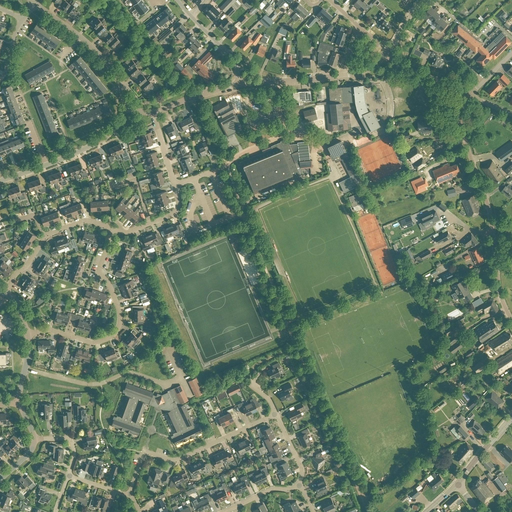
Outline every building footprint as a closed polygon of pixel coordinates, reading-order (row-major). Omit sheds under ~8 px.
[(63,9),(66,12),(74,1),(73,1),(71,0),(69,3),(66,1),(63,4),(61,3),(63,0),(57,8),(61,11),(63,9)] [(133,13),(145,4),(141,0),(140,0),(133,5),(133,6),(135,9),(132,12),(133,13)] [(235,0),(226,0),(219,7),(225,13),(236,1),(235,0)] [(74,1),(66,12),(67,11),(70,13),(69,15),(73,18),(77,13),(74,11),(77,7),(74,5),(76,2),(74,1)] [(362,3),(357,8),(362,12),(364,9),(366,11),(370,7),(365,3),(363,1),(362,3)] [(269,3),(262,10),(269,16),(275,9),(269,3)] [(137,12),(140,16),(149,9),(145,4),(133,13),(134,15),(137,12)] [(293,10),(298,14),(304,8),(299,4),(293,10)] [(207,6),(203,11),(212,20),(217,15),(220,12),(215,8),(213,6),(210,9),(207,6)] [(168,7),(162,12),(169,20),(171,23),(173,21),(171,19),(175,16),(168,7)] [(229,16),(235,10),(232,7),(226,13),(229,16)] [(429,19),(437,9),(436,7),(434,10),(431,7),(424,15),(429,19)] [(309,12),(304,8),(298,14),(303,18),(309,12)] [(317,15),(316,16),(325,24),(327,22),(331,17),(325,11),(322,9),(321,10),(317,15)] [(429,19),(433,23),(439,16),(440,15),(437,12),(439,10),(437,9),(429,19)] [(502,9),(495,16),(503,24),(507,20),(503,16),(506,13),(502,9)] [(162,12),(158,16),(167,27),(168,26),(166,23),(169,20),(162,12)] [(382,12),(375,20),(378,23),(378,22),(380,20),(383,18),(384,18),(386,16),(382,12)] [(265,14),(259,21),(268,28),(273,22),(265,14)] [(158,16),(153,20),(159,27),(163,25),(165,28),(167,27),(158,16)] [(306,23),(310,27),(316,20),(312,16),(308,21),(306,23)] [(432,24),(437,28),(445,18),(444,16),(442,19),(439,16),(433,23),(432,24)] [(95,30),(105,21),(104,19),(101,22),(98,18),(96,20),(94,18),(88,24),(92,28),(94,26),(96,29),(95,30)] [(445,18),(437,28),(442,32),(448,24),(445,21),(447,19),(445,18)] [(231,23),(227,19),(225,19),(218,26),(223,32),(226,29),(227,29),(229,27),(229,26),(231,23)] [(153,20),(148,23),(157,35),(158,34),(156,30),(159,27),(153,20)] [(380,25),(378,27),(382,30),(383,30),(386,32),(391,27),(384,20),(382,22),(380,20),(378,22),(380,24),(380,25)] [(97,35),(100,38),(108,31),(106,29),(103,26),(106,23),(104,22),(105,21),(95,30),(98,33),(97,35)] [(148,23),(143,27),(150,35),(153,32),(156,36),(157,35),(148,23)] [(329,23),(323,31),(326,33),(332,25),(329,23)] [(31,33),(37,37),(43,28),(37,24),(31,33)] [(186,29),(181,24),(175,29),(179,33),(176,36),(179,40),(184,35),(182,33),(186,29)] [(483,44),(460,24),(453,32),(476,52),(478,50),(483,54),(477,60),(483,66),(492,56),(494,59),(511,41),(505,35),(502,32),(485,48),(482,45),(483,44)] [(334,33),(333,36),(338,37),(344,40),(346,33),(343,32),(344,32),(343,32),(344,28),(337,26),(336,30),(335,33),(334,33)] [(280,27),(278,33),(283,35),(285,36),(287,30),(285,29),(280,27)] [(48,32),(43,28),(37,37),(43,41),(48,32)] [(241,32),(237,28),(231,34),(228,37),(233,41),(241,32)] [(171,30),(159,41),(162,44),(173,33),(171,30)] [(105,41),(108,44),(118,34),(117,35),(116,33),(113,36),(110,33),(108,31),(100,38),(104,42),(105,41)] [(43,41),(48,45),(54,37),(48,32),(43,41)] [(118,34),(108,44),(109,44),(109,43),(112,46),(110,47),(114,51),(119,46),(117,44),(120,41),(117,38),(120,36),(118,34)] [(188,41),(191,44),(196,39),(192,35),(188,39),(185,37),(181,41),(184,44),(188,41)] [(263,36),(260,42),(266,44),(268,39),(263,36)] [(333,36),(330,42),(335,44),(342,46),(344,40),(338,37),(333,36)] [(60,41),(54,37),(48,45),(54,49),(60,41)] [(252,41),(248,37),(242,43),(240,46),(244,50),(253,41),(252,41)] [(196,39),(191,44),(188,47),(195,54),(199,50),(197,48),(201,44),(196,39)] [(319,47),(337,53),(338,48),(320,43),(319,47)] [(417,49),(419,44),(416,43),(412,52),(421,56),(423,52),(417,49)] [(266,48),(260,45),(256,54),(262,57),(266,48)] [(339,54),(337,53),(319,47),(317,51),(319,52),(326,54),(325,57),(330,59),(328,64),(335,66),(339,54)] [(280,52),(274,49),(269,60),(276,63),(280,52)] [(432,52),(430,56),(433,58),(433,59),(434,59),(432,64),(441,69),(443,65),(442,64),(444,61),(441,60),(441,58),(436,56),(437,53),(433,52),(433,51),(432,52)] [(194,65),(202,72),(207,67),(209,65),(209,62),(208,61),(213,56),(209,52),(200,61),(199,60),(194,65)] [(302,57),(302,52),(299,52),(299,61),(301,61),(301,67),(310,67),(309,60),(301,60),(301,57),(302,57)] [(326,54),(319,52),(318,56),(318,65),(328,65),(328,64),(330,59),(325,57),(326,54)] [(286,68),(295,67),(294,60),(291,60),(291,58),(291,55),(287,55),(287,60),(286,60),(286,68)] [(128,71),(139,62),(137,61),(135,63),(129,56),(126,59),(127,60),(122,64),(125,68),(127,67),(129,70),(128,71)] [(72,64),(76,69),(84,63),(80,57),(72,64)] [(43,65),(48,74),(54,70),(50,62),(43,65)] [(139,70),(137,67),(139,65),(138,64),(139,63),(139,62),(128,71),(131,74),(129,76),(133,80),(142,72),(140,69),(139,70)] [(179,62),(173,67),(178,74),(184,68),(179,62)] [(76,69),(81,75),(89,68),(84,63),(76,69)] [(43,65),(37,68),(42,77),(48,74),(43,65)] [(207,67),(202,72),(209,80),(214,75),(209,70),(210,69),(207,67)] [(37,68),(31,72),(36,81),(42,77),(37,68)] [(93,74),(89,68),(81,75),(85,80),(93,74)] [(185,68),(179,73),(188,82),(193,76),(185,68)] [(36,81),(31,72),(25,75),(30,84),(36,81)] [(138,82),(140,85),(151,77),(149,78),(148,76),(146,78),(143,75),(144,74),(142,72),(133,80),(136,84),(138,82)] [(85,80),(90,85),(98,79),(93,74),(85,80)] [(510,81),(503,74),(498,79),(505,86),(510,81)] [(151,77),(140,85),(141,86),(141,85),(144,88),(142,89),(145,93),(150,89),(152,91),(155,88),(149,81),(152,79),(151,77)] [(102,84),(98,79),(90,85),(94,91),(102,84)] [(502,86),(496,81),(487,90),(490,93),(490,94),(492,96),(492,95),(493,96),(502,86)] [(102,84),(94,91),(99,96),(107,90),(102,84)] [(356,109),(358,116),(367,133),(371,131),(380,126),(371,110),(368,112),(366,106),(364,101),(363,85),(353,86),(341,87),(328,88),(330,104),(331,113),(327,113),(328,131),(347,129),(347,122),(350,122),(348,106),(355,106),(356,109)] [(2,89),(5,95),(12,92),(10,86),(2,89)] [(310,91),(293,93),(294,102),(299,102),(299,105),(303,104),(303,102),(310,101),(310,91)] [(15,98),(12,92),(5,95),(7,101),(15,98)] [(33,97),(36,104),(45,100),(43,93),(33,97)] [(8,103),(9,107),(17,104),(15,98),(7,101),(4,102),(5,104),(8,103)] [(48,107),(45,100),(36,104),(38,110),(48,107)] [(237,120),(234,113),(236,112),(231,102),(228,104),(225,100),(212,107),(223,127),(237,120)] [(19,110),(17,104),(9,107),(7,108),(8,110),(10,109),(11,113),(19,110)] [(100,107),(103,116),(110,114),(106,104),(100,107)] [(38,110),(41,117),(50,113),(48,107),(38,110)] [(97,119),(103,116),(100,107),(93,109),(97,119)] [(317,118),(314,108),(304,111),(307,121),(317,118)] [(93,109),(86,112),(90,121),(97,119),(93,109)] [(22,116),(19,110),(11,113),(8,114),(9,117),(12,115),(14,119),(22,116)] [(84,124),(90,121),(86,112),(80,115),(84,124)] [(41,117),(43,123),(53,120),(50,113),(41,117)] [(80,115),(73,117),(77,126),(84,124),(80,115)] [(22,116),(14,119),(16,125),(24,122),(22,116)] [(77,126),(73,117),(67,120),(70,129),(77,126)] [(190,117),(185,119),(189,128),(194,126),(193,124),(196,123),(194,119),(192,120),(190,117)] [(189,128),(185,119),(179,122),(181,125),(178,127),(181,132),(189,128)] [(43,123),(46,130),(55,126),(53,120),(43,123)] [(421,123),(421,121),(418,121),(419,132),(423,131),(423,133),(431,132),(431,122),(421,123)] [(55,126),(46,130),(48,136),(58,133),(55,126)] [(173,129),(171,126),(166,128),(170,137),(175,134),(176,136),(179,135),(176,128),(173,129)] [(137,142),(142,141),(151,138),(150,135),(152,134),(151,132),(149,132),(140,135),(141,138),(137,140),(137,142)] [(21,138),(20,135),(14,137),(18,148),(24,146),(24,144),(26,144),(25,141),(23,142),(21,138)] [(13,141),(9,143),(12,151),(18,148),(14,137),(12,138),(13,141)] [(153,138),(151,138),(142,141),(143,144),(138,146),(140,151),(146,149),(145,146),(152,144),(151,141),(153,140),(153,138)] [(240,164),(238,165),(239,167),(241,171),(244,169),(246,175),(247,177),(253,191),(256,190),(259,188),(261,192),(287,181),(300,175),(297,168),(300,167),(300,169),(302,168),(312,167),(312,163),(312,160),(310,160),(309,157),(309,154),(308,141),(297,143),(297,145),(290,145),(288,142),(285,144),(285,142),(281,143),(281,142),(271,146),(272,149),(265,152),(262,153),(261,154),(239,163),(240,164)] [(350,189),(355,187),(362,183),(341,141),(327,147),(332,158),(339,155),(350,177),(345,180),(350,189)] [(511,141),(495,153),(502,162),(511,154),(511,141)] [(179,149),(175,150),(178,156),(186,152),(184,147),(188,145),(187,142),(178,146),(179,149)] [(208,149),(205,142),(202,143),(203,145),(198,148),(202,156),(207,154),(206,150),(208,149)] [(9,143),(3,145),(6,153),(12,151),(9,143)] [(118,154),(121,153),(123,157),(128,155),(125,150),(123,151),(120,143),(117,145),(116,143),(113,144),(114,146),(118,154)] [(118,154),(114,146),(111,147),(110,146),(108,147),(109,148),(108,149),(112,157),(115,155),(117,160),(120,159),(118,154)] [(416,147),(406,154),(412,162),(422,155),(416,147)] [(143,162),(148,161),(148,160),(157,158),(156,155),(157,154),(157,152),(155,152),(146,154),(147,158),(142,159),(143,162)] [(94,155),(94,157),(98,165),(101,164),(103,168),(108,166),(106,161),(103,162),(100,154),(97,156),(96,154),(94,155)] [(180,161),(182,166),(191,163),(189,158),(191,157),(190,154),(182,157),(183,159),(180,161)] [(98,165),(94,157),(91,158),(91,156),(88,157),(89,159),(92,167),(95,166),(97,171),(100,170),(98,165)] [(148,160),(148,161),(149,164),(144,165),(146,170),(152,169),(151,166),(158,164),(157,160),(159,160),(158,157),(157,158),(148,160)] [(418,162),(413,165),(417,171),(425,165),(426,164),(424,161),(423,159),(418,162)] [(496,166),(493,161),(482,168),(489,178),(491,177),(496,183),(504,177),(499,171),(500,171),(498,168),(497,169),(495,167),(496,166)] [(74,164),(74,166),(77,174),(81,173),(82,178),(87,176),(85,170),(83,171),(80,163),(77,165),(76,163),(74,164)] [(191,163),(182,166),(184,172),(188,171),(189,173),(193,172),(191,169),(193,168),(191,163)] [(451,166),(450,163),(433,170),(439,183),(455,176),(454,175),(461,172),(457,164),(451,166)] [(77,174),(74,166),(71,167),(70,165),(68,166),(69,167),(68,168),(71,176),(75,175),(77,180),(79,179),(77,174)] [(57,182),(60,181),(62,186),(67,184),(65,178),(62,179),(60,172),(56,173),(56,171),(53,172),(54,174),(57,182)] [(149,182),(154,180),(162,177),(161,174),(163,174),(162,171),(161,172),(152,174),(153,178),(148,179),(149,182)] [(57,182),(54,174),(51,175),(50,173),(48,174),(48,176),(51,184),(54,183),(56,188),(59,187),(57,182)] [(154,180),(155,183),(150,185),(151,190),(158,188),(157,186),(164,183),(163,180),(165,179),(164,177),(162,177),(154,180)] [(36,189),(39,188),(41,193),(46,191),(44,185),(42,186),(39,179),(36,180),(35,178),(32,179),(33,181),(36,189)] [(417,182),(415,183),(418,190),(428,186),(425,179),(421,181),(417,182)] [(36,189),(33,181),(30,182),(29,180),(27,181),(27,183),(30,191),(34,190),(35,195),(38,194),(36,189)] [(511,194),(511,186),(509,184),(507,187),(506,186),(502,191),(507,195),(509,197),(509,196),(510,197),(511,194)] [(12,186),(12,188),(15,196),(19,195),(20,200),(25,198),(23,192),(21,193),(18,186),(15,187),(14,185),(12,186)] [(15,196),(12,188),(9,189),(9,187),(6,188),(7,190),(6,190),(9,198),(13,197),(15,202),(17,201),(15,196)] [(153,202),(158,200),(166,198),(165,194),(167,194),(166,191),(165,192),(156,194),(157,198),(152,199),(153,202)] [(352,207),(362,203),(358,193),(348,197),(352,207)] [(475,195),(462,200),(469,216),(481,211),(478,204),(479,204),(477,201),(476,198),(475,195)] [(158,200),(159,204),(154,205),(155,210),(161,208),(161,206),(168,204),(167,200),(169,200),(168,197),(166,198),(158,200)] [(115,208),(120,212),(125,205),(123,203),(126,199),(124,198),(121,201),(115,208)] [(74,205),(77,213),(83,211),(80,203),(77,204),(75,200),(73,201),(74,205)] [(120,212),(124,215),(130,209),(127,207),(130,203),(128,201),(125,205),(120,212)] [(67,203),(69,207),(72,215),(77,213),(74,205),(71,206),(70,202),(67,203)] [(441,203),(438,207),(444,212),(447,208),(441,203)] [(72,215),(69,207),(66,208),(64,204),(62,205),(64,209),(67,217),(72,215)] [(124,215),(128,219),(134,212),(132,210),(135,206),(133,205),(130,209),(124,215)] [(50,209),(51,214),(54,222),(60,220),(57,212),(54,213),(52,208),(50,209)] [(137,208),(134,212),(128,219),(133,223),(139,216),(136,214),(139,210),(137,209),(137,208)] [(44,211),(46,216),(49,224),(54,222),(51,214),(48,215),(47,210),(44,211)] [(423,222),(419,224),(422,231),(436,224),(435,222),(438,221),(436,218),(439,217),(436,211),(429,214),(429,215),(421,218),(423,222)] [(44,226),(49,224),(46,216),(43,217),(41,212),(39,213),(41,218),(44,226)] [(411,216),(400,220),(403,226),(413,222),(411,216)] [(175,224),(169,227),(172,235),(176,234),(177,237),(182,235),(180,229),(177,230),(175,224)] [(172,235),(169,227),(163,229),(165,235),(163,236),(165,242),(173,238),(172,235)] [(451,238),(447,230),(435,237),(438,243),(442,241),(442,243),(451,238)] [(25,236),(33,241),(36,236),(28,231),(27,234),(22,231),(21,234),(25,236)] [(88,242),(91,234),(85,232),(83,238),(80,237),(78,243),(81,244),(82,240),(88,242)] [(154,233),(148,235),(152,244),(155,242),(156,246),(163,243),(160,237),(157,239),(154,233)] [(478,242),(471,233),(461,241),(466,248),(472,243),(474,246),(478,242)] [(91,234),(88,242),(87,245),(90,247),(96,249),(98,243),(95,242),(97,236),(91,234)] [(153,247),(152,244),(148,235),(142,238),(145,244),(141,245),(144,251),(150,248),(153,247)] [(18,238),(22,241),(30,246),(33,241),(25,236),(24,239),(19,236),(18,238)] [(68,243),(66,237),(60,239),(63,248),(67,246),(69,249),(73,248),(71,242),(68,243)] [(63,248),(60,239),(54,242),(55,245),(49,248),(52,256),(58,253),(57,250),(63,248)] [(30,246),(22,241),(21,244),(16,241),(15,243),(19,246),(27,251),(30,246)] [(122,254),(130,257),(132,252),(126,250),(127,248),(123,246),(122,251),(123,251),(122,254)] [(446,255),(453,251),(450,247),(444,250),(446,255)] [(484,261),(478,248),(469,252),(476,267),(483,263),(482,262),(484,261)] [(409,249),(404,252),(408,261),(414,258),(409,249)] [(429,250),(420,255),(423,260),(432,255),(429,250)] [(121,256),(120,259),(129,262),(130,257),(122,254),(114,251),(114,254),(121,256)] [(0,272),(1,273),(2,272),(8,265),(5,263),(9,259),(5,255),(0,260),(3,262),(0,264),(0,272)] [(75,264),(84,267),(85,261),(84,261),(80,260),(81,257),(78,256),(75,263),(75,264)] [(42,259),(39,264),(47,269),(48,266),(51,268),(52,267),(55,263),(49,259),(48,262),(42,259)] [(111,262),(116,264),(124,267),(127,268),(129,262),(120,259),(119,262),(112,260),(111,262)] [(8,265),(2,272),(4,274),(3,275),(5,277),(6,276),(12,269),(10,267),(13,263),(11,261),(8,265)] [(82,272),(84,267),(75,264),(75,263),(70,261),(69,264),(75,266),(73,269),(82,272)] [(47,269),(39,264),(36,270),(41,273),(39,275),(45,279),(47,275),(46,272),(45,271),(47,269)] [(116,264),(114,269),(117,270),(116,272),(115,275),(121,278),(124,267),(116,264)] [(69,270),(68,273),(69,273),(78,276),(80,277),(82,272),(73,269),(72,272),(69,270)] [(454,277),(452,273),(451,271),(441,275),(445,282),(454,278),(454,277)] [(69,273),(68,273),(66,272),(63,279),(68,281),(69,279),(74,280),(73,282),(76,284),(78,280),(76,279),(78,276),(69,273)] [(28,276),(24,281),(31,286),(34,288),(36,285),(38,283),(40,281),(34,277),(32,276),(31,278),(28,276)] [(455,280),(451,282),(453,286),(456,292),(452,294),(455,300),(459,298),(460,298),(462,297),(465,296),(468,302),(474,299),(470,293),(471,292),(470,290),(466,281),(464,279),(457,283),(455,280)] [(119,285),(121,288),(123,293),(131,290),(130,287),(134,286),(132,280),(119,285)] [(24,281),(20,287),(25,290),(24,293),(29,296),(31,294),(32,294),(34,292),(33,291),(35,289),(34,288),(31,286),(24,281)] [(83,298),(88,300),(91,292),(88,291),(88,289),(84,288),(83,291),(85,292),(83,298)] [(91,299),(94,300),(97,291),(92,289),(91,292),(88,300),(88,301),(90,302),(91,299)] [(131,290),(123,293),(125,298),(137,294),(136,291),(132,293),(131,290)] [(98,305),(100,301),(99,301),(102,293),(97,291),(94,300),(97,301),(96,304),(98,305)] [(99,301),(100,301),(104,303),(103,307),(105,307),(105,309),(106,309),(108,310),(110,305),(107,304),(109,298),(107,297),(108,295),(102,293),(99,301)] [(477,313),(483,310),(485,313),(489,311),(492,314),(499,310),(492,298),(475,308),(477,313)] [(132,306),(132,312),(134,312),(134,315),(143,315),(143,309),(143,306),(141,306),(132,306)] [(54,321),(60,323),(63,314),(60,314),(60,309),(58,309),(55,308),(53,314),(56,315),(54,321)] [(63,314),(60,323),(66,325),(68,319),(71,320),(73,314),(70,313),(69,316),(63,314)] [(77,328),(83,330),(85,321),(82,320),(83,317),(78,315),(76,321),(78,322),(77,328)] [(134,321),(134,324),(140,324),(143,324),(143,321),(143,315),(134,315),(134,321)] [(85,321),(83,330),(89,332),(91,326),(94,327),(95,321),(90,319),(89,322),(85,321)] [(499,329),(494,321),(489,325),(487,322),(474,331),(482,342),(495,333),(494,333),(499,329)] [(443,331),(446,336),(454,332),(450,326),(443,331)] [(140,342),(140,340),(139,339),(142,336),(140,334),(139,335),(133,329),(131,332),(132,333),(128,337),(135,343),(137,345),(140,342)] [(509,335),(507,332),(490,341),(497,353),(511,345),(511,344),(511,343),(511,336),(511,334),(509,335)] [(135,343),(128,337),(125,341),(123,339),(121,342),(128,348),(130,346),(134,349),(137,345),(135,343)] [(456,337),(449,342),(452,346),(459,341),(456,337)] [(449,348),(453,354),(466,344),(462,338),(449,348)] [(44,351),(44,349),(48,349),(48,352),(54,352),(54,345),(49,345),(49,341),(38,341),(38,349),(39,349),(39,351),(40,352),(43,352),(44,351)] [(62,356),(65,357),(64,359),(68,361),(70,354),(66,353),(68,345),(61,343),(57,355),(56,358),(61,360),(62,356)] [(80,360),(83,350),(77,348),(75,354),(72,353),(70,359),(76,361),(76,359),(80,360)] [(114,349),(109,351),(112,359),(120,356),(118,351),(115,353),(114,349)] [(88,365),(90,359),(90,356),(88,356),(89,352),(83,350),(80,360),(83,361),(83,363),(88,365)] [(112,359),(109,351),(103,353),(104,354),(101,355),(101,354),(98,355),(100,361),(106,359),(107,361),(112,359)] [(511,351),(492,364),(499,375),(505,371),(504,370),(507,368),(508,369),(511,366),(511,351)] [(0,365),(6,365),(6,360),(10,360),(10,353),(6,353),(6,354),(0,353),(0,365)] [(481,360),(471,367),(476,374),(486,366),(481,360)] [(281,367),(278,362),(272,365),(273,368),(267,371),(271,378),(275,376),(275,378),(281,375),(278,369),(281,367)] [(194,396),(202,393),(196,377),(188,380),(194,396)] [(461,381),(457,383),(460,387),(467,382),(465,379),(461,382),(461,381)] [(126,396),(129,397),(133,386),(126,383),(124,389),(123,389),(122,392),(125,393),(124,395),(126,395),(126,396)] [(292,389),(289,383),(282,386),(284,390),(278,393),(282,401),(286,399),(286,398),(291,396),(288,391),(292,389)] [(165,413),(174,409),(183,404),(183,403),(187,401),(180,385),(167,391),(169,394),(166,396),(165,394),(164,394),(162,395),(157,394),(156,396),(152,395),(149,404),(163,410),(165,413)] [(140,388),(133,386),(129,397),(136,400),(140,388)] [(146,391),(140,388),(136,400),(142,402),(146,391)] [(492,390),(485,399),(498,410),(504,402),(492,390)] [(149,404),(152,395),(153,393),(146,391),(142,402),(146,403),(149,404),(149,405),(149,404)] [(225,391),(216,395),(216,396),(218,399),(227,395),(225,392),(225,391)] [(126,396),(123,403),(133,406),(136,400),(129,397),(126,396)] [(251,403),(248,404),(252,413),(257,410),(255,404),(257,403),(255,397),(250,400),(251,403)] [(146,403),(142,402),(136,400),(133,406),(143,410),(146,403)] [(252,413),(248,404),(244,406),(243,402),(237,404),(240,411),(243,410),(246,415),(252,413)] [(296,409),(287,413),(291,420),(292,424),(296,422),(297,420),(297,419),(302,417),(300,412),(300,410),(304,409),(305,409),(305,410),(308,408),(306,403),(304,402),(301,403),(295,406),(296,409)] [(123,403),(121,409),(131,413),(133,406),(123,403)] [(52,411),(52,404),(47,404),(41,404),(41,408),(41,418),(49,418),(49,411),(52,411)] [(177,415),(187,410),(184,404),(183,404),(174,409),(177,415)] [(80,409),(80,406),(73,406),(73,414),(77,414),(78,422),(87,421),(87,416),(86,416),(86,409),(80,409)] [(141,416),(143,410),(133,406),(131,413),(141,416)] [(228,413),(224,415),(228,424),(234,421),(231,416),(234,414),(232,408),(226,411),(228,413)] [(128,419),(131,413),(121,409),(118,416),(119,416),(122,417),(128,419)] [(168,420),(177,415),(174,409),(165,413),(164,413),(168,420)] [(190,417),(187,410),(177,415),(180,421),(190,417)] [(466,415),(471,419),(475,416),(470,411),(466,415)] [(68,420),(71,420),(71,412),(65,412),(65,415),(57,415),(57,421),(59,421),(59,426),(68,425),(68,420)] [(0,414),(0,420),(1,424),(7,423),(7,425),(10,425),(9,419),(6,419),(5,413),(0,414)] [(128,419),(135,422),(138,423),(139,423),(141,416),(131,413),(128,419)] [(228,424),(224,415),(220,417),(219,414),(214,417),(216,423),(220,421),(222,426),(228,424)] [(177,415),(168,420),(171,426),(180,421),(177,415)] [(118,428),(122,417),(119,416),(117,416),(116,417),(114,416),(112,420),(113,420),(111,426),(118,428)] [(124,431),(128,419),(122,417),(118,428),(118,429),(124,431)] [(193,423),(190,417),(180,421),(183,428),(190,425),(192,424),(193,423)] [(131,433),(135,422),(128,419),(124,431),(131,433)] [(475,420),(469,427),(474,431),(480,436),(486,430),(481,427),(482,426),(475,420)] [(177,431),(183,428),(180,421),(171,426),(174,432),(177,431)] [(135,422),(131,433),(138,435),(140,429),(141,430),(142,426),(139,426),(140,424),(138,423),(135,422)] [(193,424),(192,424),(190,425),(195,436),(201,433),(198,427),(199,427),(198,423),(195,425),(195,423),(193,424)] [(195,436),(190,425),(183,428),(189,439),(195,436)] [(261,431),(263,436),(272,432),(270,427),(265,429),(264,426),(257,429),(258,433),(261,431)] [(455,426),(450,430),(458,439),(461,436),(464,439),(469,435),(461,426),(458,428),(455,426)] [(183,428),(177,431),(182,442),(189,439),(183,428)] [(309,433),(307,428),(301,431),(303,435),(298,437),(303,447),(310,444),(306,435),(309,433)] [(177,431),(174,432),(174,433),(172,434),(173,435),(171,436),(172,439),(173,439),(175,445),(182,442),(177,431)] [(262,443),(263,446),(271,442),(270,439),(274,437),(272,432),(263,436),(264,439),(262,440),(263,442),(262,443)] [(9,443),(16,450),(20,446),(16,442),(18,439),(14,435),(10,439),(11,441),(9,443)] [(97,443),(95,436),(87,437),(88,442),(87,442),(83,443),(84,450),(95,448),(95,446),(97,443)] [(9,443),(5,439),(3,442),(4,443),(0,446),(0,447),(4,452),(7,450),(11,455),(16,450),(9,443)] [(247,439),(241,442),(246,451),(248,450),(250,452),(255,450),(252,445),(251,442),(249,443),(247,439)] [(246,451),(241,442),(236,445),(238,451),(236,452),(239,458),(241,457),(240,454),(246,451)] [(268,448),(271,453),(280,448),(277,443),(273,446),(271,442),(263,446),(265,449),(268,448)] [(475,450),(466,442),(459,451),(454,458),(461,464),(465,459),(466,460),(475,450)] [(329,445),(329,444),(320,448),(321,449),(322,452),(328,449),(329,452),(332,450),(329,445)] [(57,446),(49,445),(49,448),(50,448),(50,451),(53,451),(53,454),(63,455),(63,449),(57,449),(57,446)] [(503,456),(510,463),(511,460),(511,451),(511,452),(506,446),(500,452),(504,455),(503,456)] [(280,448),(271,453),(267,454),(270,459),(269,459),(271,462),(279,459),(277,455),(282,453),(280,448)] [(225,450),(219,453),(223,462),(227,460),(228,463),(233,460),(230,454),(227,455),(225,450)] [(322,453),(321,452),(316,454),(315,456),(311,462),(314,467),(321,468),(324,463),(320,454),(322,453)] [(223,462),(219,453),(213,455),(215,460),(213,462),(216,468),(221,466),(220,463),(223,462)] [(495,466),(486,458),(482,462),(486,466),(491,471),(495,466)] [(87,468),(89,469),(88,473),(95,475),(95,474),(100,461),(98,460),(97,460),(95,465),(93,464),(92,467),(88,466),(89,464),(84,463),(82,469),(86,471),(87,468)] [(202,460),(196,463),(200,472),(204,471),(205,473),(210,471),(207,464),(205,465),(202,460)] [(95,474),(102,477),(104,472),(102,471),(104,467),(101,466),(102,462),(100,461),(95,474)] [(279,471),(289,467),(286,462),(281,464),(280,461),(273,465),(275,469),(278,468),(279,471)] [(38,469),(37,472),(41,474),(40,475),(45,477),(46,475),(45,475),(49,465),(46,464),(44,463),(43,466),(40,465),(39,469),(38,469)] [(200,472),(196,463),(190,466),(191,468),(188,469),(192,479),(198,477),(196,474),(200,472)] [(45,477),(45,478),(49,480),(50,479),(53,480),(55,474),(53,474),(54,470),(53,470),(54,467),(53,466),(49,465),(45,475),(46,475),(45,477)] [(261,472),(258,474),(262,482),(268,479),(265,474),(268,472),(265,467),(260,469),(261,472)] [(289,467),(279,471),(281,474),(278,475),(280,480),(287,477),(286,474),(291,472),(289,467)] [(147,481),(149,485),(157,488),(160,480),(157,479),(158,476),(160,477),(162,472),(161,470),(156,469),(155,468),(154,469),(153,470),(151,477),(149,476),(147,481)] [(189,479),(187,475),(184,470),(176,474),(177,475),(173,477),(169,486),(170,488),(176,485),(189,479)] [(501,471),(497,475),(504,484),(508,481),(501,471)] [(262,482),(258,474),(255,475),(253,473),(248,475),(251,480),(253,479),(256,485),(262,482)] [(437,476),(434,473),(431,475),(434,478),(429,482),(428,483),(434,491),(439,487),(438,485),(444,480),(439,474),(437,476)] [(240,478),(241,481),(238,483),(242,491),(248,489),(245,483),(248,481),(245,475),(240,478)] [(21,477),(16,481),(23,488),(27,485),(28,486),(31,489),(35,485),(33,482),(27,476),(23,479),(21,477)] [(326,484),(322,477),(314,481),(317,487),(318,486),(319,487),(315,489),(318,495),(328,490),(325,484),(326,484)] [(493,481),(499,490),(504,486),(497,477),(493,481)] [(488,478),(484,481),(483,481),(480,478),(473,484),(474,485),(471,488),(483,504),(494,495),(486,484),(489,480),(488,478)] [(242,491),(238,483),(236,479),(232,481),(233,482),(228,484),(232,492),(235,490),(236,494),(242,491)] [(221,484),(222,485),(217,488),(219,491),(223,500),(228,498),(225,492),(228,490),(227,489),(224,482),(221,484)] [(47,490),(44,489),(38,487),(36,493),(41,494),(39,501),(44,503),(45,500),(49,501),(48,502),(49,502),(51,495),(46,493),(47,490)] [(223,500),(219,491),(217,488),(212,490),(212,489),(209,491),(211,496),(214,495),(218,503),(223,500)] [(420,493),(415,488),(409,493),(414,499),(420,493)] [(73,498),(77,500),(80,490),(75,489),(74,493),(72,493),(71,497),(68,496),(67,499),(72,501),(73,498)] [(80,490),(77,500),(82,501),(81,504),(85,506),(87,503),(84,502),(85,497),(84,497),(85,492),(80,490)] [(2,493),(0,498),(0,499),(9,503),(10,499),(13,500),(15,495),(9,493),(8,496),(2,493)] [(204,499),(201,501),(205,509),(210,506),(208,500),(210,499),(208,494),(203,496),(204,499)] [(463,500),(458,495),(451,501),(450,500),(445,503),(450,509),(457,503),(458,504),(463,500)] [(99,507),(102,499),(102,498),(96,496),(94,502),(91,501),(88,507),(94,509),(95,506),(99,507)] [(99,507),(103,508),(102,511),(105,511),(107,511),(110,506),(106,505),(108,500),(102,497),(102,498),(102,499),(99,507)] [(9,503),(0,499),(0,505),(3,507),(2,510),(6,511),(8,511),(10,507),(7,506),(9,503)] [(167,511),(162,499),(156,502),(159,508),(152,511),(167,511)] [(205,509),(201,501),(197,502),(196,499),(191,501),(194,507),(196,506),(199,511),(205,509)] [(331,511),(336,510),(332,502),(331,503),(329,499),(321,502),(324,509),(323,509),(324,511),(331,511)] [(296,511),(300,511),(295,501),(290,504),(289,502),(283,505),(285,510),(284,510),(285,511),(292,511),(293,511),(296,511)] [(186,508),(183,509),(184,511),(191,511),(190,509),(193,508),(190,502),(185,505),(186,508)]
